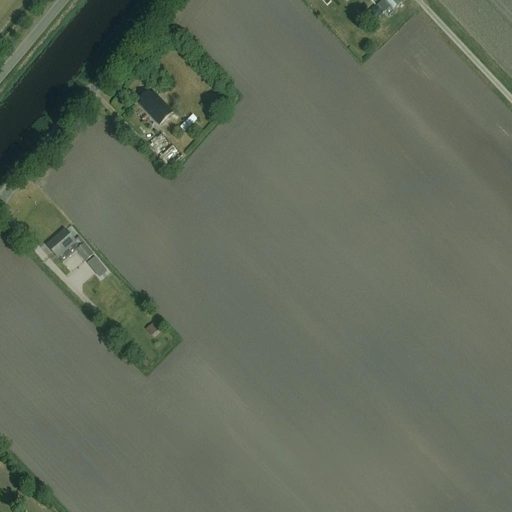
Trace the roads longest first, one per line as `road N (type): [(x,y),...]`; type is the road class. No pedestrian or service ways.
road 1 (tertiary): [(0,206),(169,0)]
road 2 (unclassified): [(511,101),(417,0)]
